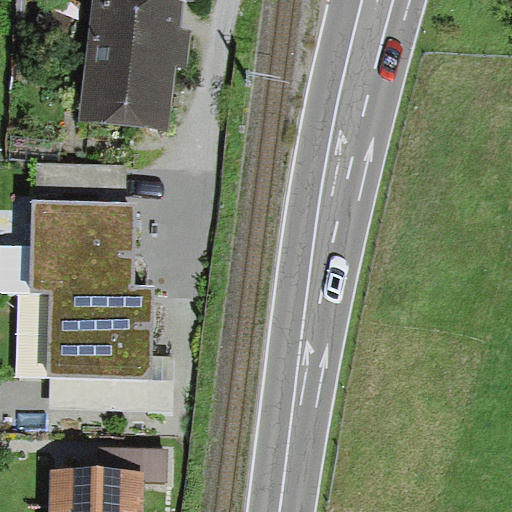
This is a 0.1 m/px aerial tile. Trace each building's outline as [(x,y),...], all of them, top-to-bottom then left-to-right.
[(90,0),(77,114),(157,123),(171,0),(90,0)] [(51,165),(50,197),(134,200),(135,168),(51,165)] [(58,302),(141,305),(144,218),(39,215),(36,302),(58,302)] [(163,306),(141,305),(58,302),(56,394),(161,397),(163,306)] [(158,447),(129,447),(129,471),(129,483),(158,483),(158,447)] [(52,471),(51,511),(128,511),(129,483),(129,471),(52,471)]
